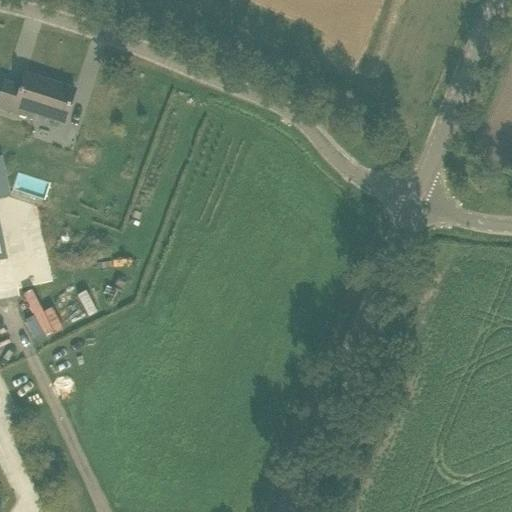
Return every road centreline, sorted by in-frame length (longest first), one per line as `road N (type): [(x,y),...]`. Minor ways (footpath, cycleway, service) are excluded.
road 1 (unclassified): [(0,4),(252,97),(301,127),(342,175),(415,211)]
road 2 (tertiary): [(278,511),(415,211)]
road 3 (tertiary): [(415,211),(504,0)]
